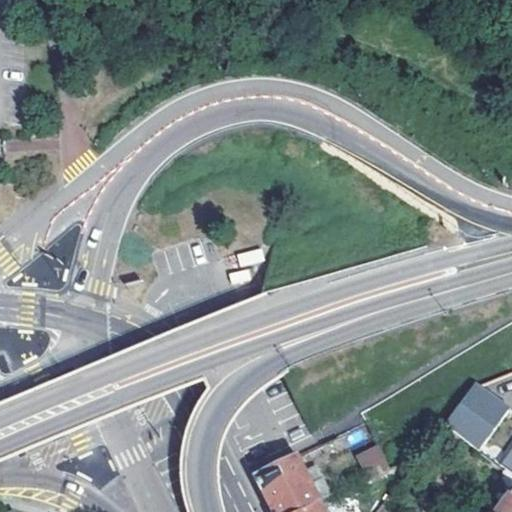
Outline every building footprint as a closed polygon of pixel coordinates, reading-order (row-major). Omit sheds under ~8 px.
[(3,142),(6,162),(36,158),(33,138),(3,142)] [(471,391),(445,424),(477,448),(502,416),(471,391)] [(388,468),(376,445),(353,457),(365,479),(388,468)] [(511,445),(498,461),(511,472),(511,445)] [(270,511),(299,511),(318,503),(331,497),(317,468),(312,467),(302,472),(294,455),(253,476),(258,486),(270,511)] [(511,511),(511,494),(498,511),(511,511)] [(299,511),(323,511),(318,503),(299,511)]
